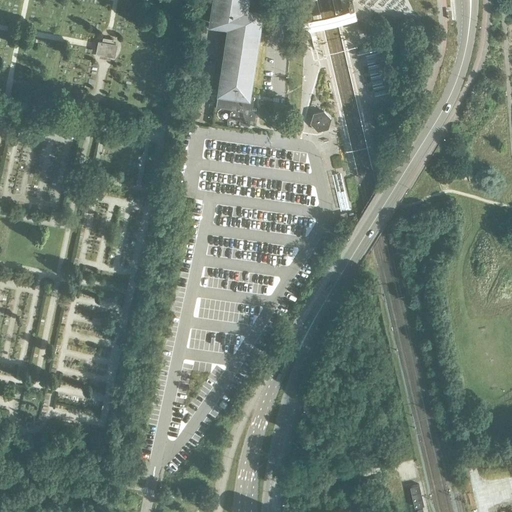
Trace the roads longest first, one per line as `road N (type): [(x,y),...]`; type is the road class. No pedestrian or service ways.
road 1 (unclassified): [(145,511),(211,197),(187,193),(197,132),(277,142)]
road 2 (primary): [(315,317),(441,110),(462,60),(470,0)]
road 3 (primary): [(315,317),(274,382),(254,439),(244,511)]
road 4 (primary): [(265,511),(275,443),(315,317)]
road 5 (residential): [(277,142),(283,0)]
